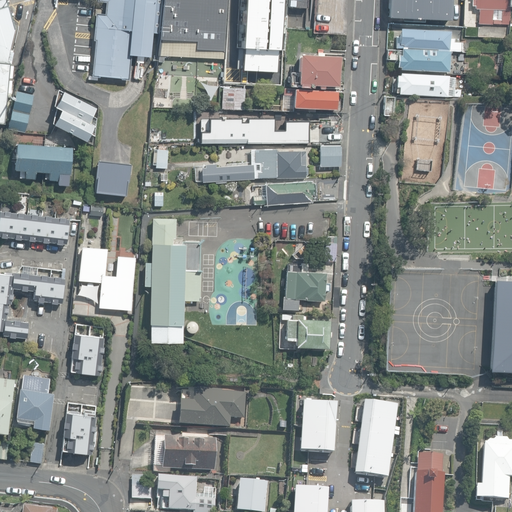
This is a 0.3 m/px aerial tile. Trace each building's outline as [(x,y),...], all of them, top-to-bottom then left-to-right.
[(0,0),(0,61),(6,62),(15,29),(6,0),(0,0)] [(158,33),(161,0),(96,0),(97,1),(106,2),(104,14),(96,13),(93,40),(95,41),(91,77),(99,77),(99,76),(121,78),(121,79),(128,80),(130,55),(150,57),(152,33),(158,33)] [(162,0),(159,38),(195,39),(195,48),(222,49),(225,0),(162,0)] [(244,0),(242,68),(278,69),(281,0),(244,0)] [(289,0),(289,7),(307,8),(307,0),(289,0)] [(387,0),(387,18),(449,20),(450,0),(387,0)] [(478,25),(492,26),(492,24),(510,24),(510,0),(471,0),(472,6),(475,6),(475,9),(479,9),(478,25)] [(396,48),(461,51),(462,43),(454,42),(454,38),(450,38),(450,31),(399,29),(399,43),(396,43),(396,48)] [(399,69),(448,72),(449,52),(401,49),(400,51),(386,50),(386,59),(396,60),(396,67),(399,67),(399,69)] [(298,89),(311,89),(312,85),(317,85),(317,88),(323,88),(323,85),(337,86),(339,57),(298,55),(298,57),(297,57),(296,71),(298,71),(297,83),(299,83),(298,89)] [(10,63),(6,62),(0,61),(0,123),(4,124),(10,63)] [(398,94),(447,97),(447,85),(449,86),(450,81),(448,81),(448,76),(399,73),(399,75),(395,75),(395,87),(398,87),(398,94)] [(222,109),(244,109),(244,99),(248,99),(248,93),(244,93),(244,88),(222,88),(222,109)] [(311,89),(298,89),(283,88),(283,94),(291,95),(290,105),(293,105),(292,107),(335,109),(336,90),(311,89)] [(452,96),(463,97),(464,90),(453,89),(452,96)] [(98,107),(59,90),(55,106),(58,108),(54,123),(89,143),(97,125),(91,122),(98,107)] [(24,133),(33,95),(16,91),(7,128),(24,133)] [(158,104),(170,104),(171,95),(158,94),(158,104)] [(383,114),(392,115),(393,96),(384,95),(383,114)] [(199,141),(309,141),(309,118),(283,118),(283,128),(272,128),(272,115),(246,115),(246,120),(240,120),(240,116),(208,116),(208,129),(199,129),(199,141)] [(57,185),(68,185),(69,174),(70,174),(71,147),(17,144),(15,170),(25,171),(25,178),(34,179),(35,179),(35,173),(36,173),(36,172),(45,172),(44,179),(49,179),(49,180),(57,180),(57,185)] [(155,167),(166,168),(167,150),(165,150),(166,146),(158,145),(158,150),(156,150),(155,167)] [(319,146),(319,166),(340,166),(340,146),(319,146)] [(275,177),(275,178),(305,178),(305,165),(305,151),(275,151),(275,149),(254,150),(254,162),(260,162),(260,171),(257,171),(257,178),(275,177)] [(3,166),(10,167),(11,156),(3,156),(3,166)] [(416,169),(429,171),(431,158),(417,157),(416,169)] [(95,192),(125,195),(127,182),(128,182),(130,164),(97,160),(95,178),(97,178),(95,192)] [(203,168),(204,182),(255,179),(254,164),(217,167),(217,164),(206,165),(206,168),(203,168)] [(252,196),(253,204),(265,203),(265,204),(311,201),(311,200),(313,200),(313,195),(314,195),(313,183),(310,183),(310,181),(264,184),(265,195),(252,196)] [(153,206),(162,206),(162,192),(154,192),(153,206)] [(89,215),(107,217),(108,206),(90,204),(89,215)] [(0,235),(66,243),(68,219),(0,211),(0,235)] [(152,286),(150,342),(182,342),(183,298),(199,298),(200,269),(201,242),(176,241),(176,217),(152,217),(151,262),(145,262),(144,286),(152,286)] [(321,243),(335,244),(336,236),(328,236),(322,241),(321,243)] [(335,244),(321,243),(321,259),(335,259),(335,244)] [(98,307),(130,310),(135,258),(117,256),(115,276),(104,275),(107,249),(81,247),(78,280),(100,282),(98,307)] [(305,300),(324,301),(324,291),(329,291),(329,282),(325,282),(325,272),(303,271),(303,264),(287,263),(285,298),(305,299),(305,300)] [(1,334),(26,337),(28,323),(5,320),(7,303),(11,303),(12,288),(34,291),(33,299),(61,302),(64,279),(14,272),(13,276),(0,273),(0,331),(2,331),(1,334)] [(489,370),(511,371),(511,280),(494,279),(489,370)] [(70,314),(89,316),(91,298),(72,296),(70,314)] [(332,312),(332,304),(322,304),(322,312),(332,312)] [(295,346),(328,348),(329,336),(330,336),(331,331),(329,331),(329,320),(304,319),(305,314),(291,313),(291,319),(286,318),(285,339),(295,340),(295,346)] [(73,371),(98,374),(102,337),(73,334),(70,357),(74,357),(73,371)] [(273,368),(287,369),(287,367),(293,367),(294,353),(288,353),(288,344),(274,343),(273,368)] [(47,391),(49,377),(23,374),(22,387),(17,386),(14,416),(16,416),(15,420),(32,422),(31,427),(48,429),(53,391),(47,391)] [(0,431),(7,432),(15,379),(0,376),(0,431)] [(178,400),(177,425),(229,426),(229,418),(243,418),(244,393),(221,392),(221,389),(193,388),(192,401),(178,400)] [(384,475),(393,403),(362,399),(353,471),(384,475)] [(334,402),(303,400),(300,449),(331,451),(334,402)] [(61,450),(90,453),(91,448),(92,446),(94,446),(96,432),(93,431),(93,430),(94,430),(94,425),(95,415),(66,412),(65,421),(64,421),(63,426),(64,427),(61,450)] [(203,470),(213,470),(215,439),(203,438),(163,436),(162,468),(203,470)] [(475,497),(507,499),(508,476),(511,476),(511,443),(510,442),(506,442),(504,439),(494,439),(491,441),(487,441),(484,443),(483,443),(481,485),(476,484),(475,497)] [(30,460),(42,462),(45,443),(33,441),(30,460)] [(440,511),(443,474),(441,474),(442,455),(417,454),(415,473),(414,473),(411,511),(440,511)] [(131,484),(149,484),(149,475),(131,475),(131,484)] [(196,477),(157,475),(156,491),(163,491),(163,497),(167,497),(166,509),(193,511),(192,511),(214,511),(216,498),(195,497),(196,477)] [(236,510),(256,511),(263,511),(266,482),(238,480),(236,510)] [(131,498),(149,498),(149,484),(131,484),(131,498)] [(294,485),(292,511),(323,511),(325,487),(294,485)] [(346,500),(345,511),(381,511),(381,500),(346,500)]
